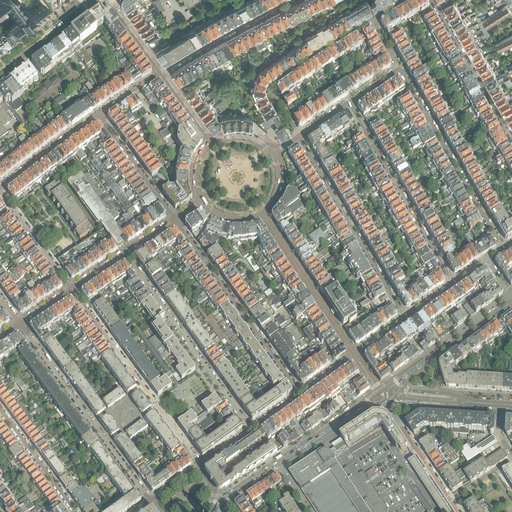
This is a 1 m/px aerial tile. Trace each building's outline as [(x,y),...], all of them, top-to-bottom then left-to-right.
[(0,0),(0,9),(0,10),(3,8),(4,9),(5,11),(6,12),(7,13),(8,14),(10,17),(11,18),(12,19),(13,20),(13,21),(14,23),(15,23),(9,27),(8,28),(7,29),(7,30),(6,30),(12,38),(13,37),(13,38),(14,37),(16,36),(16,35),(17,35),(17,34),(21,32),(28,27),(29,26),(28,26),(47,11),(40,3),(38,0),(33,4),(36,6),(28,12),(27,13),(27,12),(27,11),(27,10),(26,9),(25,9),(24,9),(23,9),(22,10),(22,11),(21,12),(14,2),(13,2),(12,0),(0,0)] [(127,12),(139,3),(142,1),(141,0),(138,0),(136,2),(134,0),(123,7),(127,12)] [(166,4),(164,2),(168,0),(167,0),(155,0),(154,1),(159,9),(163,7),(163,6),(166,4)] [(260,10),(254,0),(250,0),(247,2),(253,14),(254,13),(258,11),(260,10)] [(266,7),(262,0),(254,0),(260,10),(261,10),(261,9),(265,7),(266,7)] [(318,10),(312,0),(306,0),(305,1),(311,13),(318,10)] [(324,7),(331,4),(330,3),(328,0),(312,0),(318,10),(322,17),(325,15),(321,8),(324,6),(324,7)] [(373,12),(367,1),(366,0),(365,0),(363,1),(364,2),(361,4),(368,15),(373,12),(373,11),(373,12)] [(375,0),(376,1),(371,4),(373,8),(372,8),(374,11),(392,0),(393,0),(392,0),(375,0)] [(425,9),(419,0),(415,0),(414,1),(420,10),(421,11),(425,9)] [(429,5),(427,2),(425,0),(419,0),(425,9),(429,7),(429,5)] [(130,17),(141,9),(140,7),(144,4),(142,1),(139,3),(127,12),(130,17)] [(305,16),(311,13),(305,1),(299,4),(305,16)] [(420,10),(414,1),(410,4),(416,13),(420,10)] [(253,14),(247,2),(240,5),(247,17),(248,16),(252,14),(253,14)] [(305,16),(299,4),(299,3),(292,7),(299,20),(305,16)] [(368,15),(361,4),(361,3),(357,5),(357,6),(356,7),(362,18),(368,15)] [(447,14),(458,8),(456,4),(455,4),(454,3),(444,8),(447,14)] [(416,13),(410,4),(406,6),(412,17),(416,14),(416,13)] [(511,13),(509,10),(508,9),(510,8),(508,4),(502,8),(507,16),(511,13)] [(247,17),(240,5),(234,9),(240,20),(241,20),(245,18),(246,18),(247,17)] [(412,17),(406,6),(401,9),(407,19),(408,20),(412,17)] [(134,22),(145,14),(151,10),(149,7),(143,11),(141,9),(130,17),(134,22)] [(148,19),(157,14),(159,12),(158,10),(155,7),(151,10),(145,14),(134,22),(138,27),(149,20),(148,19)] [(240,20),(234,9),(233,7),(226,10),(234,24),(235,23),(239,21),(240,20)] [(296,21),(299,20),(292,7),(286,10),(293,22),(294,25),(298,24),(296,21)] [(362,18),(356,7),(353,9),(352,7),(349,9),(356,22),(362,18)] [(507,16),(502,8),(502,7),(498,10),(503,19),(507,16)] [(450,19),(460,13),(461,13),(458,8),(447,14),(450,19)] [(356,22),(349,9),(343,12),(350,25),(356,22)] [(407,19),(401,9),(394,13),(400,23),(407,19)] [(115,21),(113,18),(113,17),(110,14),(111,14),(110,13),(109,14),(107,13),(105,11),(103,12),(102,10),(100,12),(99,11),(98,11),(94,14),(92,16),(88,19),(88,20),(88,21),(95,29),(103,23),(105,24),(104,24),(110,31),(118,25),(118,24),(116,21),(115,21)] [(234,24),(226,10),(224,11),(223,10),(219,12),(227,27),(229,27),(228,27),(233,24),(234,24)] [(293,22),(286,10),(280,13),(274,16),(280,28),(281,29),(287,26),(287,25),(293,22)] [(503,19),(498,10),(494,13),(499,21),(503,19)] [(227,27),(219,12),(219,14),(213,17),(221,31),(222,30),(226,28),(227,27)] [(350,25),(343,12),(343,13),(338,16),(339,18),(345,28),(350,25)] [(467,22),(464,17),(465,17),(462,12),(461,13),(460,13),(450,19),(453,24),(456,29),(456,30),(466,24),(465,23),(467,22)] [(400,23),(394,13),(389,16),(396,26),(400,23)] [(426,23),(435,18),(433,13),(423,19),(426,23)] [(499,21),(494,13),(490,15),(495,24),(499,21)] [(141,32),(161,20),(162,19),(159,15),(158,15),(156,16),(149,20),(138,27),(137,27),(141,32)] [(495,24),(490,15),(486,18),(491,26),(495,24)] [(280,28),(274,16),(273,16),(267,20),(274,32),(275,31),(276,32),(279,30),(279,29),(280,28)] [(396,26),(389,16),(385,18),(390,28),(391,29),(396,27),(396,26)] [(221,31),(213,17),(207,21),(215,34),(216,34),(220,31),(220,32),(221,31)] [(345,28),(339,18),(337,19),(336,18),(335,18),(333,20),(340,32),(345,29),(345,28)] [(390,28),(385,18),(382,20),(381,21),(381,22),(381,23),(386,31),(388,30),(390,28)] [(428,28),(438,22),(435,18),(426,23),(428,28)] [(491,26),(486,18),(482,21),(487,29),(491,26)] [(100,35),(97,31),(95,29),(88,21),(88,20),(87,19),(71,32),(72,33),(82,46),(82,48),(100,35)] [(144,37),(163,25),(164,25),(162,22),(161,20),(141,32),(144,37)] [(274,32),(267,20),(261,23),(270,38),(269,35),(274,32)] [(328,38),(322,26),(320,23),(303,32),(303,31),(311,27),(311,26),(318,22),(317,20),(316,21),(307,25),(301,28),(300,29),(303,32),(313,47),(328,38)] [(340,32),(333,20),(330,22),(329,23),(330,24),(328,25),(334,35),(340,32)] [(215,34),(207,21),(205,22),(204,21),(202,23),(201,24),(208,38),(210,37),(209,37),(214,35),(215,34)] [(431,32),(440,26),(438,22),(428,28),(431,32)] [(272,42),(270,38),(261,23),(255,26),(266,46),(267,45),(267,46),(271,44),(271,43),(272,42)] [(208,38),(201,24),(198,26),(198,25),(195,27),(195,28),(194,28),(196,31),(202,42),(203,41),(207,39),(208,38)] [(334,35),(328,25),(326,26),(325,24),(322,26),(328,38),(334,35)] [(459,35),(469,29),(466,24),(456,30),(459,35)] [(113,36),(122,30),(120,27),(118,25),(110,31),(109,32),(113,36)] [(159,34),(158,31),(161,29),(162,29),(165,27),(163,25),(144,37),(148,41),(152,39),(156,36),(159,34)] [(266,46),(255,26),(254,26),(248,30),(247,30),(242,33),(248,46),(251,51),(253,50),(250,44),(250,43),(253,41),(258,50),(259,49),(260,50),(263,48),(266,46)] [(433,36),(443,30),(440,26),(431,32),(433,36)] [(202,42),(196,31),(194,28),(188,32),(189,34),(196,45),(200,42),(200,43),(201,42),(202,42)] [(360,42),(373,33),(371,30),(371,29),(370,28),(369,28),(368,29),(356,36),(360,42)] [(12,38),(6,30),(7,30),(7,29),(6,30),(6,29),(4,29),(3,30),(3,31),(5,33),(4,33),(2,35),(9,45),(13,42),(12,41),(14,40),(12,38),(13,38),(13,37),(12,38)] [(313,47),(303,32),(300,29),(294,32),(297,37),(307,52),(313,47)] [(395,35),(391,29),(388,31),(388,30),(386,31),(389,38),(395,35)] [(462,40),(473,33),(474,33),(473,31),(471,33),(469,29),(459,35),(462,40)] [(115,45),(126,35),(125,34),(122,30),(113,36),(115,39),(111,42),(114,46),(115,45)] [(435,42),(446,36),(443,30),(433,36),(432,37),(435,42)] [(88,56),(83,48),(82,49),(81,47),(82,46),(72,33),(71,32),(71,33),(71,32),(70,33),(70,32),(68,35),(64,38),(74,51),(82,61),(83,60),(85,63),(86,66),(92,61),(88,56)] [(196,45),(189,34),(188,32),(185,34),(183,32),(180,34),(179,32),(172,36),(176,42),(183,53),(187,50),(188,50),(192,47),(193,47),(196,45)] [(393,44),(405,37),(407,36),(406,34),(403,35),(402,32),(400,33),(395,36),(395,35),(389,38),(393,44)] [(248,46),(242,33),(236,36),(243,49),(248,46)] [(367,46),(376,39),(373,33),(360,42),(362,45),(364,48),(367,46)] [(474,39),(473,35),(474,35),(473,33),(462,40),(465,45),(474,39)] [(9,45),(2,35),(1,35),(0,35),(0,34),(0,43),(4,49),(6,48),(9,45)] [(130,42),(126,35),(115,45),(116,47),(116,48),(116,49),(117,51),(118,52),(130,42)] [(170,60),(161,45),(156,36),(152,39),(157,47),(154,50),(162,62),(163,62),(164,62),(165,62),(165,63),(166,63),(167,63),(170,60)] [(243,49),(236,36),(235,37),(228,41),(227,41),(228,41),(235,54),(242,51),(242,50),(243,49)] [(362,45),(360,42),(356,36),(353,38),(350,40),(355,49),(362,45)] [(438,47),(449,41),(446,36),(435,42),(438,47)] [(307,52),(297,37),(300,42),(297,44),(296,42),(294,44),(295,47),(302,55),(307,52)] [(396,49),(408,42),(405,37),(393,44),(396,49)] [(74,51),(64,38),(61,40),(57,43),(67,56),(74,51)] [(370,51),(380,44),(376,39),(367,46),(369,49),(361,54),(362,56),(364,55),(365,55),(370,51)] [(477,45),(475,41),(474,39),(465,45),(468,50),(477,45)] [(355,49),(350,40),(344,43),(349,53),(350,54),(354,52),(354,50),(355,49)] [(508,48),(504,40),(499,42),(503,50),(508,48)] [(235,54),(228,41),(227,41),(225,42),(221,44),(229,58),(231,57),(230,56),(235,54)] [(441,53),(452,47),(449,41),(438,47),(441,53)] [(124,55),(134,47),(130,42),(118,52),(114,55),(115,57),(117,60),(124,55)] [(177,57),(170,46),(169,44),(167,42),(161,45),(170,60),(175,58),(177,57)] [(183,53),(176,42),(170,46),(177,57),(179,55),(180,55),(183,53)] [(398,54),(410,47),(408,42),(396,49),(398,54)] [(503,50),(499,42),(495,44),(499,52),(503,50)] [(69,58),(67,56),(57,43),(50,48),(60,61),(62,64),(69,58)] [(349,53),(344,43),(338,46),(344,56),(349,53)] [(229,58),(221,44),(215,48),(222,62),(224,66),(227,65),(228,66),(230,65),(229,63),(231,62),(229,58)] [(374,55),(377,53),(383,50),(380,44),(370,51),(365,55),(364,55),(366,57),(370,54),(371,57),(374,55)] [(480,50),(478,46),(477,45),(468,50),(471,55),(480,50)] [(344,56),(338,46),(333,50),(339,59),(341,58),(344,64),(350,59),(348,56),(345,58),(344,56)] [(121,65),(138,52),(134,47),(124,55),(126,58),(122,61),(121,60),(119,62),(119,63),(121,65)] [(302,55),(295,47),(290,51),(296,59),(302,55)] [(415,51),(416,51),(414,49),(412,50),(410,47),(398,54),(402,59),(415,51)] [(442,60),(455,52),(452,47),(441,53),(443,57),(441,58),(442,60)] [(60,61),(50,48),(42,54),(40,56),(39,56),(39,57),(36,59),(35,60),(32,62),(32,63),(34,65),(35,66),(38,70),(39,71),(41,74),(40,74),(41,74),(42,74),(43,72),(45,74),(51,69),(50,68),(52,66),(53,67),(60,61)] [(222,62),(215,48),(214,48),(211,50),(209,52),(209,51),(209,52),(216,65),(216,66),(222,62)] [(296,59),(290,51),(288,52),(284,48),(281,50),(290,63),(296,59)] [(290,63),(281,50),(275,53),(278,57),(285,67),(290,63)] [(336,61),(339,59),(333,50),(327,53),(338,69),(339,68),(340,70),(343,68),(342,66),(342,64),(339,66),(336,61)] [(386,56),(383,50),(377,53),(380,59),(386,56)] [(484,57),(481,52),(480,50),(471,55),(475,62),(478,61),(484,57)] [(114,55),(111,51),(106,55),(109,59),(114,55)] [(405,65),(416,58),(415,55),(417,54),(415,51),(402,59),(405,65)] [(131,65),(141,57),(138,52),(121,65),(123,67),(129,62),(131,65)] [(216,65),(209,52),(202,55),(209,69),(216,65)] [(447,64),(458,58),(455,52),(442,60),(445,66),(447,64)] [(338,69),(327,53),(321,57),(332,72),(333,71),(334,72),(338,69)] [(386,69),(380,59),(377,53),(374,55),(375,57),(377,59),(373,61),(380,74),(386,69)] [(209,69),(202,55),(196,59),(204,72),(209,69)] [(285,67),(278,57),(275,60),(272,55),(269,57),(272,62),(279,71),(285,67)] [(421,63),(422,62),(425,60),(426,60),(430,58),(428,55),(424,57),(424,58),(423,59),(423,58),(420,59),(420,60),(419,60),(418,58),(416,58),(405,65),(408,71),(420,64),(421,63)] [(390,64),(386,56),(380,59),(386,69),(390,67),(391,64),(390,63),(390,64)] [(129,75),(145,62),(141,57),(131,65),(133,68),(127,72),(129,75)] [(332,72),(321,57),(315,61),(323,72),(326,70),(329,74),(332,72)] [(478,68),(487,62),(484,57),(478,61),(475,62),(478,68)] [(448,71),(461,63),(458,58),(447,64),(449,68),(447,69),(448,71)] [(198,76),(204,72),(196,59),(190,63),(198,76)] [(279,71),(272,62),(269,64),(266,59),(263,61),(265,65),(273,75),(279,71)] [(380,74),(373,61),(372,59),(370,61),(371,63),(368,65),(375,77),(380,74)] [(323,72),(315,61),(309,65),(319,80),(323,78),(320,74),(323,72)] [(134,83),(132,80),(129,75),(127,72),(126,73),(118,62),(114,64),(115,65),(114,66),(115,68),(118,67),(116,69),(120,76),(129,87),(131,86),(134,83)] [(138,75),(149,67),(145,62),(129,75),(132,80),(134,78),(132,76),(137,72),(138,75)] [(490,68),(494,65),(492,62),(490,63),(490,65),(489,66),(487,62),(478,68),(481,73),(490,67),(490,68)] [(198,76),(190,63),(184,66),(191,79),(198,76)] [(375,77),(368,65),(366,63),(364,65),(365,67),(362,69),(369,81),(375,77)] [(453,75),(465,69),(461,63),(448,71),(451,77),(453,75)] [(273,75),(265,65),(261,67),(259,64),(256,66),(258,69),(258,68),(259,69),(257,70),(268,79),(273,75)] [(411,77),(423,69),(420,64),(408,71),(411,77)] [(37,77),(29,66),(28,65),(27,65),(24,68),(21,70),(19,72),(28,84),(33,80),(34,82),(35,82),(38,80),(38,79),(37,77)] [(319,80),(309,65),(304,69),(310,77),(313,75),(317,81),(320,85),(322,84),(319,80)] [(191,79),(184,66),(180,68),(178,70),(185,81),(184,81),(185,83),(191,79)] [(139,80),(151,73),(152,70),(151,70),(149,67),(138,75),(136,76),(139,80)] [(493,73),(493,72),(490,68),(490,67),(481,73),(484,78),(493,73)] [(426,76),(429,74),(426,68),(425,68),(423,69),(411,77),(415,82),(426,76)] [(306,80),(310,77),(304,69),(298,72),(304,81),(305,82),(307,85),(309,83),(307,81),(306,80)] [(369,81),(362,69),(356,73),(363,85),(369,81)] [(456,81),(468,75),(465,69),(453,75),(451,77),(453,80),(451,82),(452,83),(454,82),(456,81)] [(180,84),(184,81),(185,81),(178,70),(174,72),(173,73),(174,74),(173,75),(173,76),(173,77),(179,84),(183,90),(185,93),(190,90),(189,89),(188,87),(184,89),(180,84)] [(268,79),(257,70),(256,74),(254,73),(252,77),(266,84),(268,79)] [(28,84),(19,72),(16,74),(14,76),(10,79),(9,79),(11,82),(19,92),(19,91),(20,93),(22,93),(24,91),(24,90),(23,88),(28,84)] [(304,81),(298,72),(293,76),(299,86),(303,84),(302,83),(304,81)] [(490,89),(499,84),(505,81),(509,78),(509,77),(506,72),(502,75),(504,79),(498,82),(496,78),(487,83),(490,89)] [(363,85),(356,73),(351,76),(358,88),(363,85)] [(487,83),(496,78),(493,73),(484,78),(487,83)] [(460,86),(471,80),(468,75),(456,81),(459,84),(457,85),(456,85),(451,88),(453,90),(455,89),(460,86)] [(129,87),(120,76),(115,79),(124,90),(129,87)] [(299,86),(293,76),(287,80),(293,90),(295,92),(296,93),(297,95),(300,93),(297,88),(300,86),(299,86)] [(358,88),(351,76),(345,80),(353,92),(358,88)] [(418,89),(430,81),(426,76),(415,82),(418,89)] [(52,88),(58,83),(61,81),(57,77),(55,79),(56,80),(50,85),(48,83),(47,84),(51,89),(52,88)] [(266,84),(252,77),(250,86),(264,90),(266,84)] [(502,89),(510,84),(511,83),(511,82),(509,78),(505,81),(507,84),(501,87),(499,84),(490,89),(493,94),(502,89)] [(124,90),(115,79),(110,82),(119,94),(120,93),(124,90)] [(405,89),(399,80),(400,80),(399,79),(398,79),(397,79),(393,82),(399,93),(405,89)] [(293,90),(287,80),(282,84),(287,92),(289,91),(290,92),(293,90)] [(339,101),(350,94),(352,92),(353,92),(345,80),(331,89),(332,90),(334,94),(339,101)] [(464,91),(474,85),(471,80),(460,86),(462,90),(463,89),(464,91)] [(422,95),(434,88),(430,81),(418,89),(422,95)] [(15,113),(24,105),(19,98),(22,96),(19,92),(11,82),(8,84),(4,83),(0,86),(0,98),(10,111),(13,115),(17,120),(24,129),(26,128),(22,123),(22,122),(15,113)] [(119,94),(110,82),(105,86),(113,97),(119,94)] [(148,96),(163,86),(160,83),(158,82),(151,87),(145,90),(142,93),(149,103),(151,102),(152,101),(148,96)] [(399,93),(393,82),(391,83),(387,86),(394,97),(399,93)] [(103,104),(94,91),(90,85),(89,84),(88,83),(85,85),(92,95),(89,96),(98,108),(103,104)] [(189,99),(201,90),(197,84),(189,89),(190,90),(185,93),(189,99)] [(287,92),(282,84),(281,84),(278,86),(278,87),(277,89),(277,90),(278,90),(281,96),(287,92)] [(266,95),(264,90),(250,86),(244,85),(244,88),(248,89),(253,100),(266,95)] [(466,97),(477,91),(474,85),(464,91),(460,93),(462,95),(464,94),(466,97)] [(49,91),(45,86),(44,86),(45,88),(39,93),(38,91),(35,93),(39,98),(48,92),(49,91)] [(113,97),(105,86),(100,89),(108,101),(113,97)] [(155,99),(167,91),(163,86),(148,96),(152,101),(155,99)] [(394,97),(387,86),(385,87),(381,89),(388,101),(394,97)] [(425,100),(436,93),(437,92),(435,88),(434,88),(422,95),(424,98),(425,100)] [(98,108),(89,96),(84,89),(82,90),(82,91),(87,98),(88,98),(85,100),(93,111),(98,108)] [(108,101),(100,89),(98,90),(97,89),(94,91),(103,104),(108,101)] [(388,101),(381,89),(379,91),(376,93),(383,105),(388,101)] [(496,100),(505,94),(502,89),(493,94),(496,100)] [(205,96),(201,90),(189,99),(193,104),(205,96)] [(209,101),(218,95),(214,90),(205,96),(193,104),(198,110),(209,101)] [(328,108),(321,98),(319,95),(318,94),(315,90),(313,91),(316,95),(315,96),(318,100),(316,101),(315,101),(323,112),(328,108)] [(339,101),(334,94),(332,90),(326,94),(333,105),(339,101)] [(153,108),(170,96),(167,91),(155,99),(152,101),(151,102),(149,103),(153,108)] [(212,104),(224,95),(223,95),(226,93),(224,91),(218,95),(209,101),(198,110),(202,116),(214,106),(212,104)] [(333,105),(326,94),(325,91),(319,95),(321,98),(328,108),(333,105)] [(468,101),(478,95),(479,94),(477,91),(466,97),(464,98),(466,102),(467,101),(468,101)] [(52,110),(65,100),(71,95),(68,92),(62,96),(50,106),(51,108),(52,110)] [(296,101),(293,97),(297,95),(296,93),(292,96),(292,95),(284,101),(287,107),(296,101)] [(383,105),(376,93),(372,96),(370,97),(377,109),(381,106),(384,109),(385,109),(383,105)] [(428,105),(439,99),(437,94),(436,93),(425,100),(426,102),(428,105)] [(509,100),(511,97),(511,96),(511,95),(510,95),(508,93),(505,94),(496,100),(499,105),(508,100),(509,100)] [(323,112),(315,101),(313,103),(310,99),(309,100),(309,99),(311,97),(309,94),(305,97),(307,101),(309,104),(317,116),(323,112)] [(478,100),(481,98),(479,94),(478,95),(468,101),(467,101),(469,105),(470,104),(478,100)] [(257,108),(270,100),(266,95),(253,100),(257,108)] [(157,113),(162,109),(174,101),(170,96),(153,108),(157,113)] [(400,109),(412,102),(409,96),(403,99),(401,101),(397,103),(396,103),(396,105),(398,109),(400,109)] [(143,107),(135,97),(136,97),(130,101),(127,103),(125,104),(128,109),(137,121),(139,119),(136,114),(135,112),(140,109),(141,111),(145,116),(147,114),(142,107),(143,107)] [(377,109),(370,97),(366,100),(364,101),(371,113),(373,112),(374,112),(377,111),(377,109)] [(0,139),(8,133),(4,127),(12,121),(7,114),(10,111),(0,98),(0,139)] [(472,108),(478,104),(483,101),(481,98),(478,100),(470,104),(472,107),(472,108)] [(219,113),(229,105),(225,99),(215,107),(214,106),(202,116),(205,121),(206,121),(217,113),(219,113)] [(431,111),(443,104),(440,99),(439,99),(428,105),(431,111)] [(72,126),(90,113),(93,111),(85,100),(80,104),(64,115),(65,116),(60,119),(67,129),(72,126)] [(260,114),(273,106),(270,100),(257,108),(260,114)] [(511,105),(511,100),(510,102),(508,100),(499,105),(502,111),(511,105)] [(174,112),(172,110),(177,106),(174,102),(174,101),(162,109),(164,112),(165,111),(167,113),(160,118),(162,121),(167,117),(168,116),(174,112)] [(377,123),(371,113),(364,101),(359,104),(358,105),(358,106),(358,107),(363,116),(366,121),(370,127),(377,123)] [(478,111),(486,107),(483,101),(478,104),(472,108),(472,107),(464,112),(465,112),(468,117),(474,113),(478,111)] [(402,113),(414,106),(412,102),(400,109),(402,113)] [(122,114),(120,111),(121,110),(122,110),(123,110),(125,112),(128,109),(125,104),(109,114),(109,115),(108,118),(109,118),(111,121),(122,114)] [(317,116),(309,104),(297,111),(306,123),(317,116)] [(434,117),(435,117),(446,110),(446,109),(447,107),(446,105),(443,104),(431,111),(434,117)] [(505,116),(511,112),(511,105),(502,111),(505,116)] [(187,120),(185,117),(184,116),(183,114),(177,106),(172,110),(174,112),(168,116),(170,119),(164,123),(161,124),(165,129),(168,127),(167,125),(172,122),(179,131),(190,123),(189,122),(189,121),(187,119),(187,120)] [(252,130),(253,117),(251,115),(246,114),(245,111),(247,110),(244,106),(241,109),(243,113),(245,128),(247,129),(248,128),(252,130)] [(264,120),(277,112),(273,106),(260,114),(264,120)] [(405,118),(417,111),(414,106),(402,113),(405,118)] [(478,118),(479,118),(489,112),(486,107),(478,111),(474,113),(477,119),(478,118)] [(446,110),(435,117),(438,123),(449,116),(453,114),(451,110),(450,108),(446,110)] [(306,123),(297,111),(292,115),(298,125),(299,126),(300,127),(301,127),(302,126),(306,123)] [(407,124),(420,116),(417,111),(405,118),(404,119),(407,124)] [(115,127),(132,115),(129,112),(124,116),(122,114),(111,121),(115,127)] [(288,132),(283,123),(277,112),(264,120),(268,125),(269,124),(272,129),(274,128),(275,128),(274,129),(281,139),(282,140),(282,139),(287,136),(288,136),(288,135),(289,135),(289,134),(289,133),(289,132),(288,132)] [(482,123),(492,117),(489,112),(479,118),(482,123)] [(67,129),(60,119),(59,118),(56,120),(56,119),(51,113),(49,115),(62,133),(67,129)] [(222,126),(219,115),(219,113),(217,113),(206,121),(213,132),(215,132),(221,127),(222,126)] [(245,128),(243,113),(243,114),(236,114),(238,127),(238,128),(240,128),(245,128)] [(353,123),(349,115),(349,114),(348,114),(348,113),(347,113),(346,113),(345,114),(342,116),(341,116),(341,117),(349,128),(350,128),(349,128),(354,124),(353,123)] [(238,127),(236,114),(228,115),(228,116),(231,128),(233,128),(238,127)] [(62,133),(49,115),(46,117),(51,124),(49,126),(57,137),(62,133)] [(130,124),(128,122),(133,118),(132,115),(115,127),(119,132),(130,124)] [(231,128),(228,116),(225,117),(223,117),(222,116),(222,115),(219,115),(222,126),(223,130),(226,129),(231,128)] [(411,129),(423,122),(420,116),(407,124),(399,128),(401,131),(409,127),(408,127),(409,126),(411,129)] [(456,128),(453,122),(449,116),(438,123),(441,129),(444,134),(455,129),(456,128)] [(266,131),(260,125),(258,124),(253,117),(252,130),(254,130),(259,132),(263,134),(264,134),(266,131)] [(349,128),(341,117),(336,120),(344,132),(349,128)] [(483,129),(495,122),(492,117),(482,123),(480,124),(483,129)] [(57,137),(49,126),(47,128),(39,118),(37,120),(52,141),(53,139),(57,137)] [(52,141),(37,120),(34,122),(41,132),(39,134),(47,145),(52,141)] [(344,132),(336,120),(331,124),(330,124),(338,136),(344,132)] [(373,133),(383,126),(380,121),(377,123),(370,127),(373,133)] [(123,137),(139,125),(140,125),(138,122),(131,127),(130,124),(119,132),(123,137)] [(427,128),(426,128),(427,127),(426,126),(423,122),(411,129),(414,134),(427,128)] [(487,134),(498,128),(495,122),(483,129),(486,134),(487,134)] [(104,132),(99,124),(98,124),(96,123),(96,124),(91,127),(99,136),(105,132),(104,132)] [(202,140),(197,133),(195,131),(193,127),(191,125),(190,123),(179,131),(173,136),(179,148),(182,150),(193,155),(197,148),(202,143),(202,140)] [(338,136),(330,124),(325,128),(333,140),(338,136)] [(137,135),(135,132),(140,129),(142,131),(144,130),(142,127),(141,128),(139,125),(123,137),(127,143),(137,135)] [(383,126),(373,133),(376,138),(387,132),(385,129),(384,126),(383,126)] [(99,136),(91,127),(87,130),(93,140),(99,136)] [(47,145),(39,134),(34,128),(32,130),(36,136),(34,137),(42,148),(47,145)] [(193,155),(182,150),(179,148),(167,145),(163,141),(159,135),(155,128),(151,130),(150,130),(164,149),(164,150),(167,151),(168,151),(169,151),(170,150),(172,151),(171,155),(176,157),(179,158),(190,162),(192,158),(192,157),(193,155)] [(333,140),(325,128),(324,128),(318,132),(325,142),(326,144),(330,141),(330,142),(333,140)] [(408,147),(431,135),(429,132),(427,128),(414,134),(415,135),(417,138),(407,144),(408,147)] [(489,139),(501,132),(498,128),(487,134),(488,134),(489,136),(488,136),(489,139)] [(448,141),(459,134),(457,132),(458,131),(457,130),(456,130),(456,129),(455,129),(444,134),(444,135),(445,137),(445,136),(447,140),(448,141)] [(95,142),(93,140),(87,130),(82,134),(88,143),(90,142),(91,144),(89,145),(94,151),(97,150),(92,144),(95,142)] [(171,136),(167,130),(159,135),(163,141),(171,136)] [(105,132),(99,136),(93,140),(95,142),(97,140),(100,144),(99,145),(100,147),(110,140),(105,132)] [(323,148),(320,144),(325,142),(318,132),(308,139),(308,141),(314,152),(318,159),(326,154),(331,152),(329,148),(328,146),(325,148),(323,149),(323,148)] [(379,144),(390,137),(387,132),(376,138),(379,144)] [(504,138),(503,137),(501,132),(489,139),(491,142),(492,141),(493,142),(492,143),(493,143),(492,143),(493,144),(498,141),(499,141),(504,138)] [(39,151),(30,140),(28,142),(24,136),(23,137),(20,133),(18,135),(21,138),(34,154),(38,151),(39,151)] [(130,147),(141,139),(145,136),(146,135),(145,133),(141,135),(139,137),(138,135),(137,135),(127,143),(130,147)] [(87,144),(88,143),(82,134),(76,138),(84,149),(87,147),(91,153),(94,151),(89,145),(88,146),(87,144)] [(451,146),(462,140),(459,134),(448,141),(448,142),(449,142),(451,146)] [(423,148),(434,141),(432,137),(431,135),(408,147),(409,148),(407,149),(408,150),(412,148),(413,150),(415,148),(421,145),(422,148),(423,148)] [(138,148),(151,139),(149,136),(143,141),(141,139),(130,147),(133,152),(138,148)] [(354,148),(355,147),(364,142),(361,136),(350,142),(343,147),(344,149),(346,147),(347,149),(352,146),(354,148)] [(42,148),(34,137),(30,140),(39,151),(42,148)] [(382,149),(393,143),(390,137),(379,144),(382,149)] [(34,154),(21,138),(18,140),(23,146),(21,147),(21,148),(28,157),(29,158),(34,154)] [(82,151),(84,149),(76,138),(71,142),(71,141),(70,142),(75,148),(84,159),(85,161),(87,160),(86,158),(86,157),(82,151)] [(495,149),(506,143),(505,139),(504,139),(504,138),(499,141),(498,141),(493,144),(494,146),(495,148),(494,149),(495,150),(495,149)] [(148,148),(147,146),(153,142),(151,139),(138,148),(133,152),(137,157),(148,148)] [(103,154),(111,148),(114,146),(110,140),(100,147),(97,150),(94,151),(91,153),(90,154),(92,157),(95,156),(101,151),(103,154)] [(458,148),(465,145),(462,140),(451,146),(452,148),(454,151),(458,148)] [(435,148),(437,147),(434,141),(423,148),(424,149),(426,148),(428,152),(435,148)] [(84,159),(75,148),(70,142),(65,145),(74,157),(76,155),(81,161),(84,159)] [(371,154),(365,142),(364,142),(355,147),(354,148),(353,149),(359,161),(361,160),(371,154)] [(28,157),(21,148),(21,147),(19,149),(14,143),(12,145),(25,162),(29,158),(28,157)] [(385,154),(396,148),(393,143),(382,149),(385,154)] [(498,154),(509,148),(506,143),(495,149),(498,154)] [(25,162),(12,145),(11,146),(10,144),(6,147),(9,151),(11,150),(13,153),(11,155),(20,165),(25,162)] [(457,157),(469,150),(470,149),(469,147),(468,147),(467,148),(465,144),(465,145),(458,148),(454,151),(457,157)] [(74,157),(65,145),(61,149),(74,167),(76,165),(72,158),(74,157)] [(107,159),(118,151),(116,148),(114,146),(111,148),(103,154),(96,158),(97,160),(98,161),(105,156),(107,159)] [(140,162),(158,149),(156,146),(150,151),(148,148),(137,157),(140,162)] [(291,158),(301,152),(300,152),(298,148),(297,148),(297,147),(296,147),(295,147),(295,148),(288,152),(291,158)] [(429,158),(441,152),(437,147),(435,148),(428,152),(425,154),(428,158),(429,157),(429,158)] [(388,160),(400,153),(400,152),(399,149),(398,149),(397,149),(396,148),(385,154),(388,160)] [(497,161),(511,152),(509,148),(498,154),(499,156),(495,159),(497,161)] [(74,167),(61,149),(56,153),(64,164),(66,162),(71,169),(74,167)] [(156,159),(154,156),(160,152),(158,149),(140,162),(144,167),(156,159)] [(471,157),(472,156),(469,153),(470,152),(469,150),(457,157),(460,163),(471,157)] [(105,167),(121,156),(118,151),(107,159),(108,161),(103,165),(104,165),(102,167),(103,167),(104,168),(105,167)] [(404,159),(401,154),(403,152),(402,151),(400,153),(388,160),(392,166),(403,160),(404,159)] [(304,158),(302,154),(301,152),(291,158),(295,164),(304,158)] [(427,167),(444,158),(441,152),(429,158),(427,160),(428,161),(425,163),(427,167)] [(503,164),(511,159),(511,152),(497,161),(490,165),(493,170),(497,168),(496,166),(497,165),(502,162),(503,164)] [(64,164),(56,153),(51,157),(63,174),(66,172),(66,173),(69,171),(67,169),(66,171),(62,166),(64,164)] [(321,164),(329,159),(326,154),(318,159),(321,164)] [(364,165),(374,159),(371,154),(361,160),(364,165)] [(10,173),(19,166),(20,165),(11,155),(1,162),(0,162),(0,170),(5,177),(10,173)] [(112,166),(114,169),(125,161),(121,156),(105,167),(107,170),(112,166)] [(63,174),(51,157),(46,161),(53,171),(56,169),(58,173),(59,172),(61,176),(63,174)] [(148,172),(166,159),(164,157),(157,161),(156,159),(144,167),(148,172)] [(335,163),(337,162),(334,157),(329,159),(321,164),(324,169),(335,163)] [(463,168),(475,162),(476,161),(475,160),(473,160),(471,157),(460,163),(463,168)] [(190,164),(190,162),(179,158),(177,166),(189,169),(189,167),(190,164)] [(298,170),(307,164),(304,158),(295,164),(298,170)] [(430,172),(447,163),(444,158),(427,167),(429,171),(425,171),(422,172),(421,172),(421,173),(423,176),(427,174),(430,173),(430,172)] [(163,169),(161,166),(167,162),(166,159),(148,172),(151,177),(163,169)] [(365,171),(377,164),(374,159),(364,165),(362,166),(365,171)] [(511,166),(511,159),(503,164),(506,169),(508,168),(511,166)] [(91,169),(100,164),(98,161),(97,160),(91,163),(92,165),(90,167),(91,169)] [(396,172),(407,165),(409,164),(408,163),(405,165),(403,160),(392,166),(396,172)] [(53,171),(46,161),(40,165),(48,175),(51,178),(54,176),(51,173),(53,171)] [(111,178),(129,166),(125,161),(114,169),(116,171),(111,175),(109,172),(107,173),(108,174),(110,177),(111,178)] [(84,167),(82,165),(85,164),(84,162),(75,167),(78,171),(84,167)] [(476,168),(478,168),(478,167),(478,166),(475,162),(463,168),(467,174),(476,168)] [(328,175),(338,169),(335,163),(324,169),(328,175)] [(438,175),(450,168),(447,163),(430,172),(430,173),(432,176),(435,175),(436,176),(438,175)] [(301,176),(311,170),(307,164),(298,170),(301,176)] [(368,176),(380,169),(377,164),(365,171),(368,176)] [(48,175),(40,165),(35,168),(46,182),(49,180),(46,177),(48,175)] [(398,177),(410,171),(411,170),(410,170),(411,168),(409,166),(407,165),(396,172),(398,177)] [(121,179),(132,171),(129,166),(111,178),(113,181),(115,184),(116,182),(115,180),(119,177),(121,179)] [(188,176),(189,169),(177,166),(175,166),(175,170),(174,170),(173,175),(176,176),(188,176)] [(96,176),(105,170),(104,168),(103,167),(96,171),(97,172),(95,174),(96,176)] [(46,182),(35,168),(31,172),(39,182),(41,181),(45,186),(48,184),(46,182)] [(331,181),(342,174),(339,168),(338,169),(328,175),(331,181)] [(442,180),(453,174),(450,168),(438,175),(442,180)] [(478,174),(480,172),(481,170),(480,169),(478,168),(477,169),(476,168),(467,174),(469,179),(478,174)] [(371,181),(383,174),(380,169),(368,176),(371,181)] [(89,175),(87,173),(90,171),(89,170),(80,175),(82,178),(89,175)] [(305,182),(314,176),(311,170),(301,176),(294,181),(296,183),(302,179),(304,183),(305,182)] [(118,189),(136,176),(132,171),(121,179),(123,181),(116,186),(118,188),(118,189)] [(413,178),(410,171),(398,177),(402,184),(413,178)] [(39,182),(31,172),(26,176),(28,178),(37,191),(40,188),(36,184),(39,182)] [(478,180),(482,178),(485,176),(484,174),(483,174),(482,173),(480,172),(478,174),(469,179),(472,183),(478,180)] [(113,222),(110,218),(108,214),(105,211),(103,207),(100,204),(98,200),(95,196),(93,193),(90,189),(88,186),(85,182),(82,178),(80,175),(80,174),(67,183),(95,223),(98,226),(100,225),(104,230),(117,248),(124,243),(125,245),(128,243),(120,231),(113,222)] [(101,183),(110,177),(108,174),(101,177),(103,179),(100,181),(101,183)] [(334,186),(346,179),(342,174),(331,181),(334,186)] [(374,186),(386,179),(383,174),(371,181),(374,186)] [(442,180),(440,181),(444,186),(445,186),(456,179),(453,174),(442,180)] [(37,191),(28,178),(26,176),(21,179),(28,188),(29,190),(31,188),(34,192),(37,191)] [(128,189),(140,181),(136,176),(118,189),(120,191),(122,194),(125,192),(123,190),(127,187),(128,189)] [(188,176),(176,176),(176,186),(175,186),(188,185),(188,176)] [(307,190),(319,183),(314,176),(305,182),(307,186),(300,191),(296,194),(298,196),(307,190)] [(94,182),(92,180),(95,178),(94,177),(85,182),(88,186),(94,182)] [(158,177),(154,180),(158,186),(162,183),(158,177)] [(405,189),(416,183),(413,178),(402,184),(405,189)] [(478,186),(484,182),(482,178),(478,180),(472,183),(474,188),(478,186)] [(28,188),(21,179),(16,183),(26,195),(27,197),(29,196),(28,194),(26,192),(29,190),(28,188)] [(338,192),(349,185),(345,180),(346,180),(346,179),(334,186),(338,192)] [(377,192),(389,185),(386,179),(374,186),(377,192)] [(444,186),(439,189),(440,189),(442,194),(459,185),(456,179),(445,186),(444,186)] [(115,184),(113,181),(107,185),(108,186),(105,188),(107,190),(115,184)] [(134,193),(143,186),(140,181),(128,189),(130,192),(127,194),(125,192),(122,194),(123,195),(126,198),(126,199),(132,194),(134,193)] [(478,192),(488,186),(485,182),(484,182),(478,186),(474,188),(477,193),(478,192)] [(26,195),(16,183),(12,187),(15,192),(19,197),(21,196),(24,199),(24,200),(27,197),(26,195)] [(312,195),(322,188),(319,183),(307,190),(309,193),(301,198),(303,201),(310,196),(308,194),(311,192),(312,195)] [(409,195),(420,189),(422,187),(421,186),(419,187),(416,183),(405,189),(409,195)] [(59,184),(56,186),(55,184),(44,191),(49,198),(51,197),(62,211),(76,231),(74,233),(79,239),(89,232),(88,230),(91,228),(59,184)] [(90,189),(93,193),(99,189),(97,187),(100,185),(99,184),(90,189)] [(192,198),(191,197),(188,187),(188,185),(175,186),(169,186),(162,191),(175,210),(179,207),(180,208),(182,207),(185,205),(187,204),(187,203),(189,202),(188,201),(192,198)] [(341,198),(352,191),(349,185),(338,192),(341,198)] [(380,196),(392,190),(389,185),(377,192),(380,196)] [(442,194),(441,195),(445,200),(462,190),(459,185),(442,194)] [(136,199),(147,191),(143,186),(134,193),(135,195),(134,196),(132,194),(126,199),(128,201),(129,200),(134,197),(136,199)] [(480,197),(490,190),(488,186),(478,192),(477,193),(480,197)] [(112,197),(120,191),(118,189),(118,188),(112,192),(113,194),(110,195),(112,197)] [(316,201),(325,194),(322,188),(312,195),(316,201)] [(412,201),(423,195),(420,189),(409,195),(412,201)] [(298,196),(296,194),(293,190),(291,191),(289,191),(288,190),(287,191),(286,192),(285,194),(283,198),(281,203),(295,221),(306,213),(297,200),(299,199),(298,196)] [(384,202),(395,195),(392,190),(380,196),(383,202),(384,202)] [(445,200),(439,204),(440,207),(442,209),(448,205),(465,196),(462,190),(445,200)] [(482,201),(493,195),(490,190),(480,197),(482,201)] [(104,196),(102,194),(105,192),(104,191),(95,196),(98,200),(104,196)] [(139,205),(151,197),(147,192),(147,191),(136,199),(137,202),(131,206),(133,209),(139,205)] [(344,203),(356,196),(352,191),(341,198),(344,203)] [(17,199),(19,197),(15,192),(10,196),(16,203),(19,201),(17,199)] [(329,201),(325,194),(316,201),(320,207),(329,201)] [(485,206),(497,199),(494,194),(493,195),(482,201),(485,206)] [(117,204),(126,198),(123,195),(117,199),(118,201),(116,202),(117,204)] [(347,208),(359,202),(356,197),(358,196),(358,195),(356,196),(344,203),(347,208)] [(387,207),(398,200),(395,195),(384,202),(382,203),(382,204),(383,205),(383,206),(384,207),(385,207),(386,206),(387,207)] [(415,206),(426,200),(423,195),(412,201),(415,206)] [(465,196),(448,205),(451,210),(456,207),(468,200),(465,196)] [(165,216),(151,197),(139,205),(142,210),(145,214),(151,210),(155,215),(160,222),(164,219),(165,218),(165,217),(165,216)] [(109,203),(107,201),(110,199),(109,198),(100,204),(103,207),(109,203)] [(497,199),(485,206),(487,211),(499,203),(500,203),(497,199)] [(389,213),(401,206),(398,200),(387,207),(386,207),(389,213)] [(430,206),(426,200),(415,206),(419,212),(430,206)] [(459,213),(471,206),(468,200),(456,207),(459,213)] [(322,214),(332,207),(329,201),(320,207),(322,211),(319,214),(320,215),(322,214)] [(122,211),(130,205),(128,202),(122,206),(123,208),(121,209),(122,211)] [(360,208),(362,207),(359,202),(347,208),(350,214),(360,208)] [(297,224),(295,221),(281,203),(276,210),(284,221),(285,223),(290,220),(294,226),(297,224)] [(499,203),(487,211),(490,215),(501,208),(499,203)] [(114,210),(112,208),(115,207),(114,205),(105,211),(108,214),(114,210)] [(142,233),(128,213),(133,209),(131,206),(130,205),(122,211),(123,213),(124,216),(122,218),(136,237),(142,233)] [(153,226),(146,216),(142,219),(141,218),(142,217),(139,212),(142,210),(139,205),(133,209),(148,230),(153,226)] [(393,218),(404,212),(401,206),(389,213),(388,214),(390,217),(392,216),(393,218)] [(422,218),(433,211),(430,206),(419,212),(422,218)] [(462,218),(474,212),(471,206),(459,213),(462,218)] [(501,208),(490,215),(495,222),(498,229),(499,230),(501,232),(501,233),(504,237),(505,240),(506,239),(507,240),(511,236),(511,215),(506,206),(501,208)] [(325,218),(335,211),(332,207),(322,214),(323,216),(320,217),(322,220),(325,218)] [(354,219),(363,213),(360,208),(350,214),(354,219)] [(9,214),(5,209),(0,213),(4,217),(4,218),(9,214)] [(148,230),(133,209),(128,213),(142,233),(148,230)] [(160,222),(155,215),(151,210),(145,214),(146,216),(153,226),(160,222)] [(284,221),(276,210),(272,214),(272,216),(278,226),(282,223),(284,221)] [(324,227),(339,218),(335,211),(325,218),(327,222),(319,227),(321,230),(322,229),(324,227)] [(425,223),(436,216),(433,211),(422,218),(425,223)] [(117,215),(120,214),(119,212),(110,218),(113,222),(119,217),(117,215)] [(205,235),(210,219),(201,213),(200,212),(198,213),(195,215),(193,216),(193,217),(190,219),(198,231),(198,230),(197,229),(199,227),(201,231),(199,232),(203,237),(205,235)] [(357,224),(368,217),(365,212),(363,213),(354,219),(357,224)] [(394,225),(408,217),(404,212),(393,218),(391,219),(394,225)] [(464,224),(477,216),(474,212),(462,218),(453,223),(456,228),(464,224)] [(3,228),(14,220),(9,214),(4,218),(4,217),(1,219),(2,220),(0,221),(0,223),(1,225),(0,225),(0,230),(3,227),(3,228)] [(428,229),(439,223),(440,222),(436,217),(437,217),(436,216),(425,223),(428,229)] [(466,227),(478,220),(479,220),(477,216),(464,224),(466,227)] [(360,229),(371,223),(368,217),(357,224),(360,229)] [(400,229),(411,223),(408,217),(394,225),(398,231),(400,229)] [(136,237),(122,218),(120,221),(117,223),(122,230),(121,231),(120,231),(128,243),(129,242),(136,237)] [(330,239),(346,230),(339,218),(324,227),(327,232),(322,235),(319,231),(308,238),(309,240),(312,245),(315,249),(326,242),(330,239)] [(198,231),(190,219),(187,221),(187,220),(186,221),(185,222),(185,224),(186,225),(198,241),(203,237),(199,232),(198,231)] [(219,243),(220,239),(222,234),(224,226),(220,224),(220,225),(210,219),(205,235),(203,237),(198,241),(202,247),(208,250),(209,249),(210,247),(212,248),(217,245),(219,243)] [(0,235),(1,237),(17,225),(14,220),(3,228),(5,230),(0,233),(0,235)] [(489,237),(484,229),(479,220),(478,220),(466,227),(468,231),(468,232),(470,231),(474,228),(477,226),(483,235),(485,239),(489,237)] [(100,231),(93,222),(91,224),(98,233),(100,231)] [(289,229),(286,224),(284,225),(282,223),(278,226),(283,233),(289,229)] [(363,234),(374,228),(371,223),(360,229),(363,234)] [(404,233),(414,228),(411,223),(400,229),(403,234),(404,233)] [(431,235),(442,228),(439,223),(428,229),(431,235)] [(275,246),(264,231),(260,224),(260,225),(258,224),(257,224),(255,225),(256,233),(260,237),(261,238),(258,240),(260,244),(258,246),(258,247),(258,249),(255,251),(259,257),(263,255),(275,246)] [(297,232),(301,229),(297,224),(294,226),(289,229),(283,233),(286,239),(297,232)] [(10,237),(20,229),(17,225),(1,237),(3,239),(8,235),(10,237)] [(257,238),(256,233),(255,225),(247,227),(249,241),(258,240),(257,238)] [(231,236),(231,228),(224,226),(222,234),(220,239),(221,240),(224,241),(225,240),(226,239),(228,239),(229,235),(231,236)] [(249,241),(247,227),(239,228),(241,242),(245,249),(249,247),(248,243),(249,243),(249,241)] [(247,253),(245,249),(241,242),(239,228),(231,228),(231,236),(229,235),(228,239),(228,240),(231,241),(232,247),(233,248),(237,246),(236,247),(238,250),(239,250),(244,258),(249,255),(247,253)] [(365,239),(377,232),(374,228),(363,234),(365,239)] [(407,238),(417,233),(414,228),(404,233),(407,238)] [(435,240),(446,233),(443,228),(442,228),(431,235),(435,240)] [(488,252),(479,237),(474,228),(470,231),(477,242),(475,244),(478,249),(482,255),(488,252)] [(13,241),(24,234),(20,229),(10,237),(13,241)] [(117,248),(104,230),(101,232),(102,234),(100,232),(98,234),(113,253),(118,249),(117,248)] [(185,244),(176,231),(175,231),(174,230),(173,230),(172,231),(169,232),(179,247),(185,244)] [(333,244),(349,235),(346,230),(330,239),(333,244)] [(380,238),(382,237),(378,231),(377,232),(365,239),(369,245),(380,238)] [(179,247),(169,232),(164,236),(172,246),(174,244),(177,249),(179,247)] [(290,245),(301,237),(297,232),(286,239),(290,245)] [(408,244),(419,238),(417,233),(407,238),(405,239),(408,244)] [(438,247),(451,239),(447,233),(446,233),(435,240),(438,247)] [(478,249),(475,244),(472,239),(468,233),(464,236),(468,242),(469,243),(478,258),(482,255),(478,249)] [(12,250),(27,239),(24,234),(13,241),(12,242),(13,243),(9,246),(12,250)] [(113,253),(98,234),(97,235),(99,237),(98,237),(102,244),(100,246),(108,257),(113,253)] [(309,240),(308,238),(305,235),(301,237),(290,245),(294,250),(309,240)] [(341,248),(342,247),(353,241),(349,235),(333,244),(331,245),(333,249),(339,245),(341,248)] [(492,249),(485,239),(483,235),(479,237),(488,252),(492,249)] [(172,252),(169,248),(172,246),(164,236),(149,246),(160,260),(161,262),(166,270),(167,269),(168,270),(172,267),(168,262),(173,258),(172,256),(170,254),(172,252)] [(108,257),(100,246),(97,247),(92,241),(95,239),(93,237),(88,241),(90,243),(92,246),(103,260),(108,257)] [(496,247),(493,242),(489,237),(485,239),(492,249),(496,247)] [(372,250),(383,244),(380,238),(369,245),(372,250)] [(411,249),(422,243),(419,238),(408,244),(411,249)] [(20,252),(31,244),(27,239),(12,250),(10,251),(12,254),(18,250),(20,252)] [(451,248),(455,245),(451,239),(438,247),(442,253),(446,250),(451,248)] [(297,255),(312,245),(309,240),(294,250),(297,255)] [(344,251),(355,245),(353,241),(342,247),(344,251)] [(389,248),(385,242),(383,244),(372,250),(375,256),(386,249),(389,248)] [(214,263),(229,253),(227,251),(223,246),(219,243),(217,245),(222,248),(225,252),(222,254),(217,247),(207,254),(214,263)] [(422,243),(411,249),(410,251),(411,253),(413,253),(415,255),(426,249),(422,243)] [(478,258),(469,243),(467,244),(468,245),(465,248),(465,249),(473,261),(478,258)] [(14,263),(34,248),(31,244),(20,252),(21,254),(19,255),(18,253),(14,256),(13,254),(9,257),(14,263)] [(93,267),(98,263),(88,250),(83,244),(78,247),(81,250),(84,248),(86,251),(85,252),(83,252),(82,252),(93,267)] [(175,257),(188,248),(185,244),(179,247),(177,249),(172,252),(175,257)] [(300,260),(312,252),(316,250),(315,249),(312,245),(297,255),(300,260)] [(341,259),(358,250),(355,245),(344,251),(343,252),(345,254),(340,257),(341,259)] [(103,260),(92,246),(88,250),(98,263),(103,260)] [(160,260),(149,246),(144,249),(151,259),(154,263),(160,260)] [(258,266),(279,252),(275,246),(263,255),(262,257),(260,258),(260,259),(259,260),(259,261),(258,262),(258,263),(257,264),(257,265),(258,266)] [(93,267),(82,252),(81,250),(78,247),(76,249),(82,258),(80,259),(88,270),(93,267)] [(27,262),(38,253),(34,248),(14,263),(17,268),(21,266),(19,263),(25,259),(27,262)] [(177,263),(192,254),(188,248),(175,257),(173,258),(168,262),(172,267),(177,263)] [(456,255),(455,254),(453,251),(451,248),(446,250),(451,259),(459,271),(464,268),(456,255)] [(149,261),(151,259),(144,249),(141,251),(142,252),(141,253),(140,253),(139,253),(138,253),(137,255),(135,257),(137,259),(136,259),(145,270),(152,265),(149,261)] [(379,261),(390,255),(389,254),(386,249),(375,256),(379,261)] [(417,263),(430,256),(426,249),(415,255),(406,261),(409,267),(417,263)] [(473,261),(465,249),(463,250),(461,249),(459,250),(469,264),(473,261)] [(348,261),(360,254),(358,250),(341,259),(342,261),(343,261),(347,259),(348,261)] [(459,271),(451,259),(446,250),(442,253),(453,273),(456,273),(459,271)] [(469,264),(459,250),(455,254),(456,255),(464,268),(469,264)] [(88,270),(80,259),(73,251),(68,254),(83,273),(88,270)] [(228,261),(226,259),(232,254),(230,251),(229,253),(214,263),(217,268),(228,261)] [(395,260),(392,255),(398,252),(397,251),(389,254),(390,255),(379,261),(382,268),(394,261),(395,260)] [(271,266),(282,258),(279,252),(258,266),(259,269),(260,270),(262,268),(264,271),(268,268),(266,265),(269,264),(271,266)] [(303,265),(315,257),(312,252),(300,260),(303,265)] [(34,271),(45,263),(38,253),(27,262),(21,265),(21,266),(17,268),(25,277),(34,271)] [(306,269),(323,258),(320,253),(315,257),(303,265),(306,269)] [(78,277),(83,273),(68,254),(63,258),(78,277)] [(188,270),(199,263),(192,254),(177,263),(178,265),(182,263),(186,269),(183,271),(184,273),(188,270)] [(349,266),(363,258),(360,254),(348,261),(350,264),(348,265),(349,266)] [(511,268),(511,264),(506,255),(501,258),(509,270),(511,268)] [(433,262),(430,256),(417,263),(419,266),(421,265),(423,268),(425,267),(433,262)] [(221,273),(235,262),(239,260),(237,257),(229,263),(228,261),(217,268),(221,273)] [(321,267),(327,263),(329,266),(336,262),(334,258),(334,257),(326,262),(323,258),(306,269),(310,274),(321,267)] [(78,277),(63,258),(58,261),(72,279),(74,279),(78,277)] [(275,272),(286,264),(282,258),(271,266),(268,268),(264,271),(266,274),(273,269),(275,272)] [(369,269),(367,265),(363,258),(349,266),(349,267),(349,268),(350,270),(351,270),(353,273),(352,274),(354,277),(355,276),(355,277),(369,269)] [(511,273),(511,271),(510,272),(509,271),(509,270),(501,258),(496,261),(496,263),(511,286),(511,273)] [(166,270),(161,262),(160,260),(154,263),(152,265),(145,270),(151,280),(162,273),(166,270)] [(396,267),(398,267),(394,261),(382,268),(386,273),(396,267)] [(235,271),(233,268),(233,267),(237,264),(235,262),(221,273),(224,278),(235,271)] [(436,271),(438,269),(433,262),(425,267),(431,273),(434,271),(436,271)] [(38,275),(48,268),(45,263),(34,271),(38,275)] [(135,278),(130,271),(125,264),(123,263),(119,266),(130,281),(135,278)] [(187,279),(202,268),(199,263),(188,270),(190,273),(185,276),(187,279)] [(279,277),(290,270),(286,264),(275,272),(272,274),(274,278),(278,275),(279,277)] [(130,281),(119,266),(114,269),(124,283),(125,285),(130,281)] [(228,283),(242,272),(247,269),(245,267),(241,270),(237,273),(235,271),(224,278),(228,283)] [(313,279),(324,271),(321,267),(310,274),(313,279)] [(400,273),(396,267),(386,273),(389,279),(400,273)] [(439,286),(432,276),(431,273),(425,267),(423,268),(426,273),(424,275),(425,277),(425,278),(434,290),(439,286)] [(20,281),(25,277),(17,268),(14,271),(13,269),(7,273),(0,278),(0,286),(4,291),(14,284),(20,281)] [(46,276),(52,272),(48,268),(38,275),(34,277),(36,280),(34,281),(36,283),(41,280),(46,276)] [(195,280),(206,273),(202,268),(187,279),(189,281),(194,278),(195,280)] [(124,283),(114,269),(110,272),(121,288),(123,286),(122,285),(124,283)] [(360,280),(372,273),(369,269),(355,277),(356,278),(358,277),(359,280),(360,280)] [(434,290),(425,278),(425,277),(424,275),(419,270),(416,271),(415,269),(412,271),(413,273),(428,294),(434,290)] [(444,280),(441,276),(438,269),(436,271),(434,271),(436,273),(432,276),(439,286),(444,283),(444,282),(444,281),(444,280)] [(491,277),(486,270),(483,269),(474,276),(479,283),(483,280),(484,281),(491,277)] [(284,283),(294,276),(290,270),(279,277),(275,280),(278,284),(283,280),(284,283)] [(316,284),(334,273),(332,270),(326,274),(324,271),(313,279),(316,284)] [(56,278),(52,272),(46,276),(50,281),(56,278)] [(121,288),(110,272),(105,275),(112,286),(114,285),(118,290),(121,288)] [(242,280),(239,277),(244,274),(242,272),(228,283),(231,288),(242,280)] [(155,285),(165,278),(162,273),(151,280),(155,285)] [(194,289),(209,278),(206,273),(195,280),(197,282),(192,286),(193,288),(191,289),(192,290),(194,289)] [(320,290),(332,282),(330,280),(336,276),(334,273),(316,284),(320,290)] [(363,286),(375,279),(372,273),(360,280),(363,286)] [(398,283),(405,279),(401,273),(400,273),(389,279),(393,286),(398,283)] [(428,294),(413,273),(409,276),(412,279),(414,282),(413,283),(423,297),(428,294)] [(112,286),(105,275),(101,278),(112,294),(116,291),(112,286)] [(57,291),(50,281),(46,276),(41,280),(45,285),(52,294),(57,291)] [(168,284),(175,279),(173,276),(167,280),(165,278),(155,285),(158,290),(168,284)] [(286,290),(298,281),(294,276),(284,283),(273,290),(275,293),(276,293),(284,287),(286,290)] [(478,286),(477,285),(479,283),(474,276),(467,281),(476,295),(480,292),(479,291),(478,289),(477,287),(478,286)] [(34,291),(28,282),(25,277),(20,281),(21,283),(23,285),(25,284),(28,287),(25,289),(26,289),(28,292),(36,305),(41,301),(35,292),(33,294),(32,293),(34,291)] [(423,297),(413,283),(409,277),(404,281),(406,286),(409,290),(418,301),(423,297)] [(483,289),(493,281),(491,277),(484,281),(478,286),(477,287),(478,289),(481,287),(483,289)] [(61,285),(56,278),(50,281),(57,291),(61,288),(61,285)] [(112,294),(101,278),(95,282),(107,297),(112,294)] [(128,291),(139,284),(136,279),(135,278),(130,281),(131,282),(125,286),(112,295),(114,297),(115,298),(116,300),(122,296),(128,291)] [(203,290),(213,283),(209,278),(194,289),(196,291),(201,288),(203,290)] [(364,292),(378,284),(375,279),(363,286),(361,287),(364,292)] [(47,297),(40,287),(39,286),(35,288),(34,287),(35,286),(30,280),(28,282),(34,291),(35,292),(41,301),(47,297)] [(235,292),(249,282),(248,280),(244,283),(242,280),(231,288),(235,292)] [(257,292),(255,289),(253,287),(249,290),(246,287),(252,283),(250,281),(249,282),(235,292),(242,302),(252,294),(257,292)] [(287,298),(302,287),(298,281),(286,290),(282,293),(277,296),(276,293),(275,293),(270,296),(268,298),(267,299),(270,303),(276,298),(277,299),(278,299),(279,298),(278,297),(283,294),(285,294),(287,298)] [(336,287),(341,284),(339,281),(333,285),(332,282),(320,290),(323,295),(336,287)] [(418,301),(409,290),(407,292),(404,287),(406,286),(404,281),(398,284),(404,294),(412,305),(418,301)] [(479,299),(476,295),(467,281),(457,288),(468,304),(470,302),(473,300),(478,307),(481,311),(485,307),(479,298),(479,299)] [(490,290),(496,286),(493,281),(483,289),(479,291),(480,292),(482,296),(490,290)] [(107,297),(95,282),(91,285),(98,296),(102,301),(107,297)] [(7,296),(20,287),(22,289),(19,292),(20,293),(21,293),(26,289),(25,289),(28,287),(25,284),(23,285),(21,283),(18,285),(18,284),(15,286),(14,284),(4,291),(7,296)] [(202,298),(216,288),(213,283),(203,290),(204,292),(200,296),(202,298)] [(412,305),(404,294),(398,284),(398,283),(393,286),(406,307),(406,308),(407,308),(408,308),(412,305)] [(52,294),(45,285),(44,286),(43,284),(40,287),(47,297),(52,294)] [(132,296),(143,289),(139,284),(128,291),(129,292),(132,296)] [(162,295),(171,289),(168,284),(158,290),(162,295)] [(368,298),(382,290),(378,284),(364,292),(360,295),(352,300),(355,303),(357,301),(362,298),(367,295),(369,297),(368,297),(368,298)] [(98,296),(91,285),(86,288),(97,305),(100,303),(96,297),(98,296)] [(501,296),(501,294),(496,286),(490,290),(492,292),(487,295),(492,302),(501,296)] [(15,298),(20,294),(20,293),(19,292),(22,289),(20,287),(7,296),(11,301),(15,298)] [(285,309),(306,294),(302,287),(287,298),(281,302),(283,305),(285,309)] [(355,317),(339,292),(336,287),(323,295),(328,301),(343,325),(347,322),(349,324),(354,321),(356,319),(355,317)] [(97,305),(86,288),(82,291),(82,293),(93,308),(93,307),(97,305)] [(165,300),(174,294),(176,293),(173,288),(171,289),(162,295),(165,300)] [(210,300),(220,293),(216,288),(202,298),(204,301),(208,298),(210,300)] [(468,304),(457,288),(452,291),(462,305),(463,307),(468,304)] [(36,305),(28,292),(26,289),(21,293),(32,307),(36,305)] [(129,306),(147,294),(143,289),(132,296),(134,299),(127,303),(129,306)] [(360,310),(369,305),(372,303),(378,299),(385,296),(382,290),(368,298),(370,300),(360,305),(359,303),(356,305),(360,310)] [(462,305),(452,291),(448,295),(456,307),(457,308),(462,305)] [(32,307),(21,293),(20,293),(20,294),(24,299),(20,302),(27,311),(32,307)] [(213,305),(224,298),(220,293),(210,300),(211,302),(206,306),(207,307),(205,308),(206,310),(213,305)] [(245,307),(260,296),(261,296),(262,295),(261,293),(259,295),(258,294),(254,297),(252,294),(242,302),(245,307)] [(140,306),(150,299),(147,294),(129,306),(131,309),(137,304),(139,307),(140,306)] [(184,307),(181,303),(182,302),(178,297),(177,297),(174,294),(165,300),(175,313),(184,307)] [(301,308),(311,301),(306,294),(285,309),(290,315),(291,314),(292,315),(301,308)] [(456,307),(448,295),(443,298),(452,311),(453,310),(452,310),(456,307)] [(492,302),(487,295),(484,298),(483,296),(479,298),(485,307),(488,305),(491,303),(492,303),(492,302)] [(259,304),(258,302),(262,299),(260,296),(245,307),(249,312),(253,309),(259,304)] [(388,300),(385,296),(378,299),(381,304),(384,303),(388,300)] [(27,311),(20,302),(19,302),(18,302),(15,298),(11,301),(20,313),(22,314),(27,311)] [(217,310),(228,303),(224,298),(213,305),(217,310)] [(452,311),(443,298),(438,301),(447,315),(452,311)] [(81,312),(72,299),(69,299),(66,302),(76,316),(81,312)] [(146,310),(154,304),(150,299),(140,306),(143,310),(145,308),(146,310)] [(396,315),(388,300),(384,303),(386,307),(384,308),(381,310),(379,306),(381,304),(378,299),(372,303),(379,313),(387,324),(396,317),(396,316),(396,315)] [(109,308),(106,305),(103,300),(100,303),(97,305),(93,307),(99,316),(109,308)] [(481,311),(478,307),(473,300),(470,302),(472,304),(469,306),(475,314),(481,311)] [(296,321),(302,316),(314,307),(311,301),(301,308),(292,315),(296,321)] [(451,319),(448,316),(447,315),(438,301),(427,309),(446,335),(457,328),(451,319)] [(76,316),(66,302),(60,305),(67,314),(70,319),(72,318),(76,316)] [(253,339),(228,304),(228,303),(217,310),(207,318),(199,306),(189,312),(184,316),(185,317),(180,320),(204,354),(213,348),(224,340),(234,354),(244,347),(249,343),(248,342),(253,339)] [(387,324),(379,313),(372,303),(369,305),(376,314),(373,316),(382,327),(387,324)] [(157,310),(156,309),(157,308),(154,304),(146,310),(150,316),(157,310)] [(468,304),(464,307),(471,318),(475,314),(469,306),(468,304)] [(68,321),(64,316),(67,314),(60,305),(55,309),(65,323),(68,321)] [(280,327),(286,322),(282,316),(275,321),(264,306),(261,308),(259,306),(254,310),(253,309),(249,312),(269,340),(280,332),(282,330),(280,327)] [(184,316),(189,312),(188,310),(187,311),(184,307),(175,313),(180,320),(185,317),(184,316)] [(308,321),(318,313),(314,307),(302,316),(306,322),(308,321)] [(105,324),(115,316),(109,308),(99,316),(105,324)] [(8,321),(0,309),(0,320),(4,326),(8,324),(8,321)] [(67,325),(65,323),(55,309),(51,311),(50,312),(63,331),(69,327),(67,325)] [(446,335),(427,309),(422,313),(433,329),(434,331),(440,339),(446,335)] [(163,317),(160,312),(159,313),(157,310),(150,316),(155,322),(163,317)] [(465,321),(457,310),(454,312),(455,315),(454,315),(461,324),(465,321)] [(504,324),(511,318),(511,311),(511,312),(506,316),(497,322),(500,327),(504,324)] [(63,331),(50,312),(45,316),(55,330),(58,334),(63,331)] [(72,325),(84,316),(81,312),(76,316),(72,318),(73,320),(67,325),(69,327),(72,325)] [(311,326),(322,319),(318,313),(308,321),(306,322),(309,325),(310,324),(311,326)] [(433,329),(422,313),(416,318),(424,329),(425,330),(434,344),(440,339),(434,331),(432,332),(432,331),(432,330),(432,329),(433,329)] [(376,331),(368,319),(364,314),(360,317),(363,321),(364,323),(372,334),(376,331)] [(461,324),(454,315),(454,316),(452,314),(448,316),(451,319),(457,328),(461,324)] [(55,330),(45,316),(40,319),(46,328),(47,330),(50,328),(52,332),(54,330),(55,330)] [(78,327),(88,321),(84,316),(72,325),(74,328),(77,326),(78,327)] [(121,325),(118,321),(115,316),(105,324),(111,332),(120,326),(121,325)] [(382,327),(373,316),(368,319),(376,331),(382,327)] [(165,329),(163,327),(164,326),(161,323),(165,320),(163,317),(155,322),(156,325),(153,328),(157,334),(165,329)] [(364,323),(362,324),(361,322),(363,321),(360,317),(359,317),(356,319),(354,321),(357,325),(359,326),(367,338),(372,334),(364,323)] [(424,329),(416,318),(409,322),(414,328),(417,334),(418,334),(420,333),(421,334),(422,333),(423,333),(423,332),(424,332),(424,331),(425,330),(424,329)] [(46,328),(40,319),(35,322),(41,332),(43,335),(45,337),(48,335),(44,329),(46,328)] [(307,338),(326,325),(322,319),(311,326),(305,330),(303,332),(307,338)] [(78,334),(91,326),(88,321),(78,327),(80,329),(71,335),(73,338),(79,335),(78,334)] [(41,332),(35,322),(31,325),(30,327),(35,335),(39,332),(40,334),(41,332)] [(416,337),(418,335),(418,334),(417,334),(414,328),(409,322),(404,326),(413,339),(423,352),(428,348),(423,341),(422,340),(419,341),(416,337)] [(504,333),(500,327),(497,322),(492,326),(499,336),(504,333)] [(361,342),(354,330),(349,324),(345,327),(355,343),(356,344),(357,344),(358,344),(359,344),(358,344),(361,342)] [(127,332),(133,328),(131,325),(125,329),(124,328),(122,329),(120,326),(111,332),(118,342),(127,336),(125,333),(126,332),(127,332)] [(333,336),(330,330),(326,325),(307,338),(311,344),(313,342),(314,343),(316,342),(317,344),(314,346),(313,345),(311,347),(313,351),(317,357),(322,353),(318,347),(333,336)] [(84,337),(94,330),(91,326),(78,334),(79,335),(81,337),(83,335),(84,337)] [(367,338),(359,326),(354,330),(361,342),(367,338)] [(423,352),(413,339),(404,326),(398,330),(407,343),(418,355),(423,352)] [(499,336),(492,326),(488,329),(495,339),(499,336)] [(190,362),(178,347),(167,331),(166,331),(165,329),(157,334),(148,341),(170,372),(173,376),(177,373),(176,372),(190,362)] [(495,339),(488,329),(479,335),(486,346),(488,344),(490,346),(492,345),(491,343),(495,340),(495,339)] [(88,341),(98,335),(94,330),(84,337),(82,339),(73,344),(77,349),(88,341)] [(418,355),(407,343),(398,330),(392,335),(401,348),(402,349),(413,359),(418,355)] [(428,348),(434,344),(425,330),(424,331),(424,332),(423,332),(423,333),(422,334),(426,339),(423,341),(428,348)] [(45,337),(43,335),(41,332),(40,334),(39,332),(35,335),(40,340),(45,337)] [(292,348),(293,347),(285,336),(286,335),(284,333),(282,334),(280,332),(269,340),(281,356),(283,360),(294,352),(292,348)] [(22,340),(19,335),(16,335),(12,338),(17,344),(22,340)] [(51,339),(48,335),(45,337),(40,340),(43,345),(51,339)] [(80,354),(101,339),(98,335),(88,341),(77,349),(80,354)] [(401,348),(392,335),(384,340),(394,349),(396,351),(401,348)] [(486,346),(479,335),(475,338),(478,342),(482,348),(486,346)] [(135,346),(131,341),(132,340),(130,337),(129,338),(127,336),(118,342),(126,352),(135,346)] [(323,352),(337,342),(333,336),(318,347),(322,353),(323,352)] [(20,347),(17,344),(12,338),(7,341),(14,350),(16,348),(18,351),(21,349),(20,347)] [(53,348),(57,345),(53,338),(51,339),(43,345),(49,353),(54,349),(53,348)] [(482,348),(478,342),(475,338),(470,341),(477,351),(478,351),(482,348)] [(91,352),(104,343),(101,339),(80,354),(83,358),(84,357),(91,352)] [(250,353),(259,346),(253,339),(248,342),(249,343),(244,347),(246,349),(247,349),(250,353)] [(387,354),(394,349),(384,340),(373,348),(380,359),(385,355),(387,359),(390,357),(387,354)] [(14,350),(7,341),(2,344),(9,354),(12,352),(15,356),(18,354),(14,350)] [(477,351),(470,341),(466,344),(473,354),(477,351)] [(330,356),(341,348),(337,342),(323,352),(325,356),(328,353),(330,356)] [(95,355),(107,347),(104,343),(91,352),(93,354),(94,356),(95,355)] [(300,355),(305,352),(307,350),(310,348),(307,343),(297,350),(294,352),(283,360),(287,364),(293,360),(297,367),(303,363),(299,356),(300,355)] [(12,358),(9,354),(2,344),(0,345),(0,351),(7,363),(11,367),(15,364),(11,359),(12,358)] [(20,353),(28,347),(25,344),(20,347),(21,349),(18,351),(20,353)] [(56,362),(65,355),(60,349),(62,348),(59,344),(57,345),(53,348),(54,349),(49,353),(56,362)] [(473,355),(473,354),(466,344),(462,347),(468,357),(469,358),(473,355)] [(142,355),(138,350),(135,346),(126,352),(133,362),(142,355)] [(268,359),(264,354),(259,346),(250,353),(253,356),(252,357),(256,362),(257,362),(259,365),(268,359)] [(93,363),(101,358),(110,352),(107,347),(95,355),(94,356),(90,359),(93,363)] [(212,364),(229,351),(231,350),(229,347),(219,355),(217,353),(208,359),(212,364)] [(324,369),(316,357),(317,357),(313,351),(311,347),(310,348),(307,350),(309,353),(313,358),(310,360),(318,373),(324,369)] [(468,357),(462,347),(457,351),(464,360),(468,357)] [(25,362),(33,355),(31,352),(28,348),(17,356),(22,364),(25,362)] [(208,359),(217,353),(213,348),(204,354),(208,359)] [(331,364),(344,354),(344,352),(341,348),(330,356),(327,358),(331,364)] [(380,359),(373,348),(369,351),(365,354),(364,355),(364,356),(364,357),(364,358),(367,362),(370,366),(380,359)] [(413,359),(402,349),(398,353),(399,354),(408,363),(413,359)] [(222,360),(226,358),(226,357),(228,355),(227,354),(230,353),(229,351),(212,364),(215,369),(224,362),(222,360)] [(451,368),(455,365),(456,366),(464,360),(457,351),(441,362),(441,364),(440,364),(443,375),(452,373),(451,368)] [(136,387),(110,352),(101,358),(121,386),(122,387),(127,394),(136,387)] [(318,373),(310,360),(305,352),(300,355),(306,363),(304,364),(312,377),(318,373)] [(330,364),(326,358),(322,353),(317,357),(316,357),(324,369),(330,364)] [(72,366),(67,359),(69,358),(66,354),(65,355),(56,362),(63,373),(72,366)] [(87,362),(84,357),(83,358),(80,354),(77,356),(81,360),(83,364),(87,362)] [(408,363),(399,354),(397,355),(395,356),(394,358),(393,358),(400,368),(408,363)] [(45,371),(38,361),(33,355),(25,362),(36,377),(45,371)] [(147,362),(148,361),(145,357),(144,358),(142,355),(133,362),(136,366),(140,372),(149,365),(147,362)] [(400,368),(393,358),(392,359),(391,357),(390,357),(387,359),(389,361),(387,362),(387,363),(390,368),(394,373),(400,368)] [(282,378),(273,367),(268,359),(259,365),(262,370),(261,370),(265,376),(266,375),(272,383),(278,378),(279,379),(282,378)] [(374,372),(384,364),(383,362),(380,359),(370,366),(374,372)] [(87,369),(83,364),(81,360),(80,361),(77,363),(78,364),(79,364),(84,369),(82,370),(83,372),(87,369)] [(297,367),(293,360),(287,364),(300,383),(301,383),(302,384),(303,383),(304,383),(307,381),(297,367)] [(190,373),(195,370),(190,362),(176,372),(177,373),(181,379),(186,376),(188,374),(188,375),(189,375),(188,374),(190,373)] [(231,369),(228,365),(227,366),(225,362),(224,363),(224,362),(215,369),(218,374),(222,371),(225,374),(230,370),(231,369)] [(312,377),(304,364),(303,363),(297,367),(307,381),(312,377)] [(377,377),(390,368),(387,363),(386,363),(384,364),(374,372),(377,377)] [(80,374),(77,370),(73,365),(72,366),(63,373),(67,377),(70,381),(79,374),(80,374)] [(147,381),(156,374),(149,365),(140,372),(147,381)] [(359,374),(353,365),(352,365),(350,365),(346,367),(354,378),(356,377),(359,381),(362,379),(359,374)] [(354,378),(346,367),(341,371),(351,387),(353,385),(351,382),(350,381),(351,380),(354,385),(357,383),(354,378)] [(382,381),(394,373),(390,368),(377,377),(379,380),(380,380),(381,380),(382,381)] [(223,380),(233,373),(230,370),(225,374),(222,371),(218,374),(223,380)] [(48,393),(57,387),(45,371),(36,377),(42,385),(48,393)] [(351,387),(341,371),(336,375),(346,390),(348,389),(351,387)] [(167,380),(171,377),(173,376),(170,372),(167,374),(166,375),(165,376),(160,379),(150,386),(154,391),(157,388),(160,386),(159,385),(167,380)] [(225,384),(235,377),(233,373),(223,380),(225,384)] [(468,389),(469,377),(468,377),(459,376),(459,378),(453,378),(452,373),(443,375),(446,386),(447,386),(448,388),(468,389)] [(96,397),(79,374),(70,381),(73,385),(96,417),(105,410),(100,403),(96,397)] [(150,386),(160,379),(159,377),(158,377),(156,374),(147,381),(150,386)] [(346,390),(336,375),(331,379),(341,394),(343,393),(346,390)] [(485,390),(486,377),(468,375),(468,377),(469,377),(468,389),(485,390)] [(25,386),(21,380),(18,377),(12,381),(14,385),(16,384),(23,393),(21,395),(25,399),(29,396),(31,395),(29,392),(29,391),(25,386)] [(228,387),(238,380),(235,377),(225,384),(228,387)] [(502,391),(503,378),(486,377),(485,390),(502,391)] [(292,392),(285,382),(282,378),(279,379),(278,378),(272,383),(271,383),(273,386),(277,383),(280,386),(278,387),(279,388),(276,391),(282,399),(292,392)] [(511,391),(511,378),(503,378),(502,391),(511,391)] [(344,399),(342,397),(341,394),(331,379),(326,382),(331,389),(335,396),(343,408),(348,405),(344,399)] [(354,393),(356,391),(366,385),(362,379),(359,381),(357,383),(354,385),(353,385),(351,387),(348,389),(346,390),(343,393),(341,394),(342,397),(347,393),(347,394),(350,392),(351,394),(354,393)] [(167,390),(171,387),(167,380),(159,385),(160,386),(157,388),(154,391),(158,396),(162,393),(164,391),(165,392),(165,391),(166,390),(167,390)] [(231,391),(241,384),(238,380),(228,387),(231,391)] [(5,389),(7,388),(6,387),(9,385),(11,388),(13,387),(15,386),(14,385),(12,381),(6,386),(0,389),(0,396),(6,392),(5,389)] [(335,396),(331,389),(326,382),(322,385),(331,398),(331,399),(335,403),(339,410),(343,408),(335,396)] [(246,392),(253,388),(249,383),(243,387),(233,394),(240,403),(249,396),(246,392)] [(233,394),(243,387),(241,384),(231,391),(233,394)] [(9,395),(15,391),(15,390),(17,388),(15,385),(15,386),(13,387),(11,388),(6,392),(0,396),(0,399),(2,402),(10,396),(9,395)] [(331,398),(322,385),(318,388),(325,400),(327,404),(329,406),(330,407),(332,405),(328,400),(331,398)] [(368,391),(368,389),(366,385),(356,391),(360,396),(368,391)] [(68,402),(60,392),(57,387),(48,393),(59,409),(68,402)] [(325,400),(318,388),(312,392),(320,404),(325,400)] [(125,396),(120,389),(115,392),(120,399),(125,396)] [(151,407),(139,391),(131,397),(130,398),(142,414),(151,407)] [(253,420),(273,405),(282,399),(276,391),(256,405),(249,396),(240,403),(251,420),(253,420)] [(360,396),(356,391),(354,393),(351,394),(349,396),(353,401),(360,396)] [(120,399),(115,392),(111,395),(116,402),(120,399)] [(320,404),(312,392),(306,396),(315,411),(319,409),(321,407),(320,404)] [(12,400),(10,397),(12,398),(17,395),(15,393),(10,396),(2,402),(5,407),(13,401),(15,400),(14,399),(12,400)] [(116,402),(111,395),(107,398),(112,405),(116,402)] [(210,413),(224,403),(222,400),(219,403),(214,396),(210,399),(210,400),(208,401),(208,400),(207,401),(208,401),(206,403),(206,402),(201,406),(206,412),(209,417),(211,415),(210,413)] [(315,411),(306,396),(300,400),(310,415),(315,411)] [(353,401),(349,396),(344,399),(348,405),(353,401)] [(112,405),(107,398),(103,401),(108,408),(112,405)] [(310,415),(300,400),(295,405),(304,419),(311,430),(317,425),(312,417),(310,415)] [(8,411),(19,403),(18,401),(15,403),(13,401),(5,407),(8,411)] [(77,414),(72,407),(68,402),(59,409),(56,411),(62,419),(59,420),(61,423),(67,419),(68,421),(77,414)] [(11,415),(22,407),(19,403),(8,411),(11,415)] [(219,415),(228,408),(224,403),(210,413),(211,415),(212,416),(217,412),(219,415)] [(335,403),(332,405),(330,407),(334,414),(339,410),(335,403)] [(334,414),(330,407),(329,406),(327,404),(322,408),(324,412),(328,418),(334,414)] [(304,419),(295,405),(289,409),(297,422),(300,420),(301,421),(304,419)] [(15,419),(27,411),(23,406),(22,407),(11,415),(15,419)] [(38,415),(44,411),(40,407),(35,411),(33,412),(31,414),(32,415),(33,414),(36,417),(38,415)] [(234,416),(232,413),(229,409),(220,415),(223,420),(225,419),(222,421),(224,423),(234,416)] [(300,427),(297,422),(289,409),(283,413),(299,438),(305,434),(300,427)] [(378,511),(341,455),(376,432),(391,422),(383,409),(341,437),(344,441),(318,455),(317,453),(289,471),(315,511),(452,511),(450,509),(445,511),(378,511)] [(328,418),(324,412),(322,413),(321,412),(321,411),(321,412),(319,409),(315,411),(317,413),(323,422),(328,418)] [(18,424),(30,415),(27,411),(15,419),(18,424)] [(181,448),(154,411),(148,416),(145,418),(150,425),(154,431),(171,454),(181,448)] [(193,429),(200,424),(205,430),(215,423),(213,420),(211,421),(209,417),(206,412),(196,420),(191,413),(186,416),(187,417),(185,418),(184,417),(184,418),(182,420),(182,419),(177,423),(186,435),(193,430),(193,429)] [(299,438),(283,413),(278,417),(284,427),(287,425),(292,433),(289,435),(290,436),(291,437),(294,441),(299,438)] [(323,422),(317,413),(312,417),(317,425),(323,422)] [(426,431),(425,426),(425,414),(421,413),(419,415),(408,421),(409,422),(406,423),(414,435),(418,433),(417,431),(421,428),(422,431),(423,430),(424,432),(426,431)] [(72,427),(81,420),(77,414),(68,421),(66,423),(70,429),(72,427)] [(442,427),(443,415),(425,414),(425,426),(430,426),(430,427),(437,428),(437,427),(442,427)] [(21,428),(32,420),(33,419),(30,415),(18,424),(21,428)] [(118,430),(116,425),(112,420),(108,416),(107,415),(99,421),(111,437),(119,431),(118,430)] [(460,434),(461,416),(443,415),(442,427),(448,427),(447,429),(451,429),(450,433),(460,434)] [(478,429),(479,417),(461,416),(460,434),(469,434),(469,430),(472,430),(473,429),(478,429)] [(214,448),(236,432),(241,429),(241,427),(235,417),(225,425),(226,426),(208,439),(214,448)] [(284,427),(278,417),(272,421),(279,431),(284,427)] [(494,432),(495,420),(493,418),(479,417),(478,429),(483,430),(483,431),(487,431),(487,430),(489,430),(492,434),(494,432)] [(311,430),(304,419),(301,421),(301,422),(303,425),(300,427),(305,434),(311,430)] [(28,429),(34,425),(36,423),(35,422),(33,423),(32,422),(33,421),(32,420),(21,428),(24,432),(28,429)] [(91,433),(87,428),(81,420),(72,427),(82,440),(91,433)] [(149,429),(142,420),(138,423),(143,430),(145,432),(149,429)] [(279,431),(272,421),(267,425),(274,435),(279,431)] [(143,430),(138,423),(134,426),(139,433),(143,430)] [(28,435),(35,431),(33,428),(34,427),(35,426),(34,425),(28,429),(24,432),(27,436),(28,435)] [(276,439),(273,435),(274,435),(267,425),(261,429),(266,436),(272,446),(278,442),(276,439)] [(139,433),(134,426),(130,429),(135,436),(139,433)] [(0,436),(0,437),(9,431),(5,427),(0,430),(0,436)] [(214,448),(208,439),(206,441),(196,428),(193,430),(186,435),(192,443),(201,456),(203,456),(214,448)] [(135,436),(130,429),(125,432),(131,440),(135,436)] [(266,436),(261,429),(256,432),(261,439),(266,436)] [(294,441),(291,437),(290,436),(289,435),(287,430),(281,434),(282,436),(288,445),(294,441)] [(2,443),(11,435),(9,431),(0,437),(3,440),(1,440),(0,441),(2,443)] [(30,440),(38,435),(35,431),(28,435),(27,436),(30,440)] [(261,439),(256,432),(253,435),(258,442),(261,439)] [(97,442),(93,437),(91,433),(82,440),(81,440),(88,449),(93,446),(97,442)] [(142,461),(135,450),(128,441),(123,434),(114,441),(133,467),(142,461)] [(7,445),(14,439),(11,435),(2,443),(3,445),(4,444),(5,443),(7,445)] [(34,446),(42,440),(38,435),(30,440),(34,446)] [(258,442),(253,435),(249,438),(254,445),(258,442)] [(243,453),(239,455),(250,471),(259,465),(277,453),(272,446),(266,436),(261,439),(258,442),(254,445),(250,447),(247,450),(243,453)] [(288,445),(282,436),(276,439),(278,442),(283,449),(288,445)] [(479,455),(498,443),(493,436),(471,451),(467,445),(459,450),(467,462),(479,454),(479,455)] [(436,447),(432,439),(431,440),(429,437),(425,439),(425,438),(422,439),(423,441),(420,443),(428,456),(437,450),(436,447)] [(37,450),(48,442),(49,441),(47,438),(44,441),(45,442),(44,443),(42,440),(34,446),(37,450)] [(254,445),(249,438),(245,440),(250,447),(254,445)] [(9,451),(18,444),(14,439),(7,445),(9,448),(8,449),(7,449),(8,451),(9,451)] [(250,447),(245,440),(241,443),(247,450),(250,447)] [(48,448),(50,447),(48,443),(48,442),(37,450),(40,454),(48,448)] [(115,466),(97,442),(93,446),(89,449),(95,456),(92,459),(98,467),(101,464),(107,472),(115,466)] [(247,450),(241,443),(238,446),(243,453),(247,450)] [(432,463),(440,458),(442,456),(441,454),(439,455),(437,452),(439,451),(439,450),(442,449),(445,454),(451,450),(449,447),(449,446),(447,443),(437,450),(428,456),(432,463)] [(11,454),(20,447),(18,444),(9,451),(11,454)] [(483,464),(503,451),(498,444),(480,455),(483,460),(482,461),(483,464)] [(78,454),(74,448),(76,447),(74,446),(71,448),(77,457),(78,457),(80,455),(81,455),(80,453),(78,454)] [(243,453),(238,446),(234,448),(239,455),(243,453)] [(21,449),(20,447),(11,454),(12,456),(21,449)] [(43,458),(51,452),(48,448),(40,454),(43,458)] [(173,459),(178,456),(183,451),(181,448),(171,454),(170,455),(173,459)] [(225,488),(250,471),(239,455),(234,448),(230,451),(204,471),(219,492),(225,488)] [(15,460),(24,452),(21,449),(12,456),(15,460)] [(46,462),(57,455),(54,451),(52,453),(51,452),(43,458),(46,462)] [(191,462),(183,451),(178,456),(179,458),(181,457),(183,459),(182,461),(187,468),(191,465),(190,465),(191,464),(191,463),(191,462)] [(489,472),(508,459),(503,451),(483,464),(489,472)] [(20,463),(27,457),(24,452),(15,460),(11,462),(14,466),(20,463)] [(49,467),(57,461),(59,459),(57,455),(46,462),(49,467)] [(187,468),(182,461),(179,458),(178,456),(173,459),(174,461),(182,471),(187,468)] [(28,463),(30,461),(27,457),(20,463),(23,467),(28,463)] [(419,461),(417,457),(415,458),(408,462),(411,467),(419,461)] [(182,471),(174,461),(172,463),(168,458),(166,460),(165,458),(160,462),(164,467),(166,470),(172,478),(182,471)] [(444,463),(440,458),(432,463),(436,468),(444,463)] [(145,466),(151,461),(150,459),(146,463),(145,462),(144,463),(142,461),(133,467),(137,472),(145,466)] [(489,472),(483,464),(482,461),(477,464),(474,459),(466,465),(469,469),(464,472),(463,473),(466,476),(469,482),(470,481),(471,483),(489,472)] [(26,471),(34,465),(30,461),(28,463),(23,467),(26,471)] [(52,471),(60,465),(57,461),(49,467),(52,471)] [(422,465),(419,461),(411,467),(414,471),(422,465)] [(447,468),(444,463),(436,468),(439,473),(447,468)] [(29,475),(37,470),(34,465),(26,471),(28,474),(29,475)] [(55,475),(63,469),(60,465),(52,471),(55,475)] [(425,470),(422,465),(414,471),(417,475),(425,470)] [(511,465),(502,472),(504,475),(505,474),(511,484),(511,465)] [(116,486),(125,479),(115,466),(107,472),(106,473),(116,486)] [(140,477),(148,471),(145,466),(137,472),(140,477)] [(166,470),(164,467),(159,471),(156,466),(149,471),(152,476),(146,481),(147,484),(166,470)] [(466,476),(463,473),(464,472),(462,469),(458,472),(457,470),(455,471),(456,473),(455,474),(450,466),(447,468),(439,473),(442,476),(441,476),(441,477),(444,480),(446,483),(448,486),(450,489),(450,490),(452,493),(452,492),(452,493),(463,486),(460,481),(466,476)] [(58,479),(66,473),(63,469),(55,475),(58,479)] [(374,469),(366,474),(370,480),(378,475),(374,469)] [(33,481),(41,475),(37,470),(29,475),(33,481)] [(154,492),(172,478),(166,470),(147,484),(146,484),(152,491),(154,492)] [(428,474),(425,470),(417,475),(420,479),(428,474)] [(146,481),(152,476),(149,471),(148,471),(140,477),(144,482),(146,481)] [(62,484),(71,478),(67,474),(59,480),(62,484)] [(431,478),(430,477),(428,474),(420,479),(423,484),(431,478)] [(36,486),(44,480),(41,475),(33,481),(36,486)] [(283,483),(281,480),(277,475),(275,475),(272,477),(277,485),(278,487),(280,486),(283,483)] [(277,485),(272,477),(267,480),(273,488),(277,485)] [(79,490),(76,485),(76,484),(75,483),(74,483),(71,478),(62,484),(66,489),(67,488),(68,490),(67,491),(71,496),(79,490)] [(434,482),(431,478),(423,484),(425,488),(434,482)] [(135,493),(131,487),(125,479),(116,486),(125,499),(135,493)] [(40,490),(48,484),(44,480),(36,486),(40,490)] [(273,488),(267,480),(263,483),(268,491),(273,488)] [(436,487),(434,482),(425,488),(428,492),(436,487)] [(268,491),(263,483),(258,486),(264,494),(268,491)] [(43,494),(51,489),(48,484),(40,490),(43,494)] [(34,494),(33,492),(30,494),(28,492),(23,486),(20,489),(22,492),(26,497),(31,503),(38,498),(34,494)] [(264,494),(258,486),(254,489),(260,498),(264,495),(264,494)] [(439,491),(436,487),(428,492),(431,496),(439,491)] [(46,499),(54,493),(51,489),(43,494),(46,499)] [(77,503),(89,495),(85,490),(83,491),(82,489),(80,489),(79,490),(71,496),(77,504),(77,503)] [(262,501),(260,498),(254,489),(250,492),(255,498),(258,504),(261,502),(262,503),(263,502),(262,501)] [(0,498),(2,501),(10,494),(14,491),(13,491),(11,493),(10,493),(7,490),(0,495),(0,498)] [(442,495),(439,491),(431,496),(434,501),(442,495)] [(258,504),(255,498),(250,492),(246,494),(249,499),(251,503),(252,504),(254,507),(256,510),(257,509),(255,507),(256,507),(255,506),(258,504)] [(49,503),(57,497),(54,493),(46,499),(49,503)] [(127,511),(141,501),(135,493),(125,499),(126,500),(122,503),(127,511)] [(13,500),(13,499),(14,498),(10,494),(2,501),(6,505),(13,500)] [(237,508),(246,502),(249,499),(246,494),(235,502),(235,503),(234,504),(237,508)] [(92,505),(93,503),(91,502),(93,500),(89,495),(77,503),(77,504),(83,511),(92,505)] [(445,499),(442,495),(434,501),(437,505),(445,499)] [(297,511),(287,496),(284,498),(283,499),(284,501),(278,505),(283,511),(297,511)] [(31,503),(26,497),(24,498),(22,500),(24,503),(26,505),(30,510),(34,507),(31,503)] [(61,503),(57,497),(49,503),(53,508),(58,504),(59,504),(61,503)] [(483,511),(482,511),(486,508),(488,506),(484,499),(478,504),(474,498),(464,505),(464,506),(466,509),(468,511),(483,511)] [(448,504),(447,502),(445,499),(437,505),(439,509),(448,504)] [(7,510),(16,504),(13,500),(6,505),(5,505),(5,507),(7,510)] [(239,511),(241,511),(249,507),(246,502),(237,508),(239,511)] [(16,511),(20,510),(26,505),(24,503),(18,507),(16,504),(7,510),(6,511),(5,511),(16,511)] [(125,511),(127,511),(122,503),(108,511),(125,511)]
